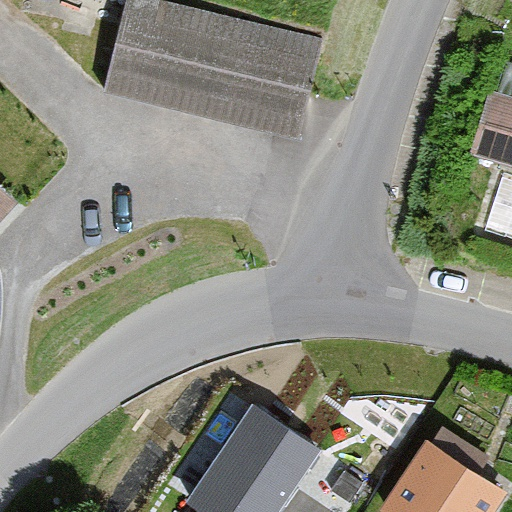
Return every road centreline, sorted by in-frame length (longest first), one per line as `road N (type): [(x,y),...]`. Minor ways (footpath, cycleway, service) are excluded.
road 1 (residential): [(333,299),(249,295),(179,319),(72,396),(0,481)]
road 2 (residential): [(425,0),(404,40),(333,299)]
road 3 (residential): [(511,331),(333,299)]
